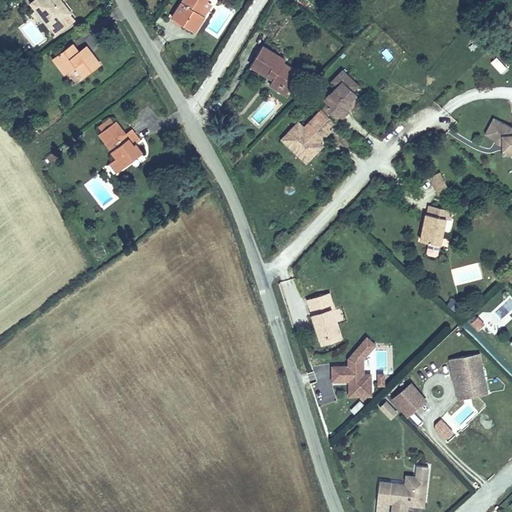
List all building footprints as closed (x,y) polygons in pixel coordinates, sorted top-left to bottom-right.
[(32,0),(47,21),(68,7),(62,0),(32,0)] [(184,0),(173,18),(196,33),(207,15),(200,11),(206,0),(184,0)] [(81,72),(100,59),(86,41),(75,49),(69,39),(50,53),(61,69),(75,61),(81,72)] [(264,82),(273,87),(280,76),(289,81),(293,75),(285,69),(290,62),(281,56),(284,53),(261,39),(247,61),(262,70),(265,66),(272,71),(269,75),(264,82)] [(386,47),(380,53),(388,62),(394,56),(386,47)] [(496,55),(490,62),(501,72),(507,66),(496,55)] [(297,67),(290,62),(285,69),(293,75),(297,67)] [(326,96),(327,98),(340,110),(343,113),(351,106),(348,103),(352,99),(357,100),(358,94),(355,92),(358,89),(354,85),(346,79),(352,72),(345,65),(334,77),(339,82),(326,96)] [(262,70),(269,75),(272,71),(265,66),(262,70)] [(359,79),(352,72),(346,79),(354,85),(359,79)] [(280,76),(273,87),(282,93),(289,81),(280,76)] [(327,98),(323,102),(336,115),(340,110),(327,98)] [(323,102),(317,109),(330,122),(336,115),(323,102)] [(283,131),(294,143),(297,140),(303,147),(307,145),(312,151),(324,139),(321,136),(333,124),(330,122),(317,109),(306,119),(300,115),(283,131)] [(138,135),(128,122),(122,127),(111,115),(92,131),(113,154),(106,159),(115,171),(142,149),(134,138),(138,135)] [(511,154),(511,122),(499,115),(489,130),(499,136),(498,139),(507,144),(507,150),(511,150),(511,154)] [(297,140),(294,143),(307,156),(312,151),(307,145),(303,147),(297,140)] [(429,167),(433,174),(441,169),(438,162),(429,167)] [(441,169),(433,174),(436,180),(445,176),(441,169)] [(434,248),(436,246),(438,237),(439,237),(445,210),(449,211),(452,201),(431,196),(429,206),(423,205),(417,232),(425,234),(423,243),(424,246),(434,248)] [(307,298),(319,336),(338,329),(330,304),(334,303),(330,291),(307,298)] [(479,331),(485,322),(476,315),(469,324),(479,331)] [(338,329),(319,336),(322,344),(341,338),(338,329)] [(347,363),(332,363),(332,381),(348,381),(349,396),(372,395),(372,372),(365,372),(364,358),(377,342),(366,333),(347,357),(347,363)] [(485,389),(476,348),(446,355),(451,377),(457,380),(459,389),(472,386),(474,392),(485,389)] [(474,392),(472,386),(459,389),(457,380),(451,377),(455,396),(474,392)] [(412,381),(392,398),(408,417),(428,399),(412,381)] [(390,418),(398,410),(387,398),(379,407),(390,418)] [(350,409),(354,413),(363,403),(359,399),(350,409)] [(445,438),(453,431),(442,418),(434,426),(445,438)] [(423,497),(426,463),(416,462),(415,473),(414,479),(414,483),(404,482),(378,479),(376,499),(392,501),(390,511),(405,511),(406,502),(416,503),(423,503),(423,497)] [(414,479),(415,473),(405,472),(404,482),(414,483),(414,479)]
